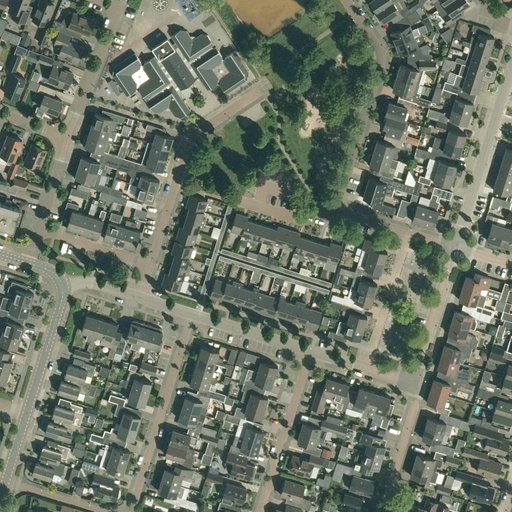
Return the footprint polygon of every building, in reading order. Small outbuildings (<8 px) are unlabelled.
[(29,0),(13,0),(10,9),(14,11),(12,17),(26,23),(32,6),(27,5),(29,0)] [(46,25),(54,5),(41,0),(40,0),(32,20),(46,25)] [(203,7),(200,8),(197,0),(186,0),(188,5),(185,6),(190,20),(206,14),(203,7)] [(371,0),(369,1),(376,12),(393,0),(371,0)] [(399,20),(406,16),(411,12),(402,0),(393,0),(376,12),(377,12),(375,13),(381,23),(390,17),(394,23),(399,20)] [(460,9),(469,3),(466,0),(451,0),(444,5),(444,4),(439,8),(437,9),(452,32),(455,23),(454,20),(463,14),(460,9)] [(416,9),(411,12),(406,16),(411,24),(421,17),(416,9)] [(94,21),(74,13),(70,12),(61,23),(54,20),(51,27),(72,36),(75,29),(88,35),(94,21)] [(471,38),(470,42),(490,48),(494,37),(488,35),(490,29),(473,24),(471,30),(473,31),(471,38)] [(395,44),(420,34),(417,27),(411,30),(409,26),(391,33),(395,44)] [(44,44),(49,30),(43,28),(38,42),(44,44)] [(439,28),(432,29),(433,36),(440,35),(439,28)] [(186,30),(180,29),(171,36),(175,42),(172,44),(167,36),(151,47),(156,54),(144,63),(143,65),(140,64),(141,62),(134,53),(114,66),(112,75),(126,95),(136,89),(136,87),(139,87),(139,90),(145,99),(148,97),(149,100),(147,102),(153,111),(159,112),(165,109),(166,109),(169,110),(170,110),(174,115),(180,116),(190,110),(183,100),(194,93),(188,84),(199,77),(207,89),(216,83),(217,81),(220,81),(220,84),(226,93),(245,80),(243,76),(245,75),(243,72),(247,70),(234,50),(225,57),(224,59),(221,58),(222,56),(215,47),(213,48),(211,46),(213,44),(207,35),(201,33),(195,37),(195,36),(191,35),(190,36),(186,30)] [(77,63),(83,49),(68,43),(70,36),(59,31),(54,43),(62,46),(58,55),(77,63)] [(419,57),(419,60),(431,61),(431,54),(423,54),(420,46),(417,47),(416,44),(422,42),(423,38),(422,36),(420,34),(395,44),(400,55),(413,50),(416,57),(419,57)] [(470,47),(468,54),(487,59),(490,48),(470,42),(468,46),(470,47)] [(14,53),(21,56),(24,57),(27,48),(17,44),(14,53)] [(31,49),(28,56),(37,59),(40,52),(31,49)] [(15,71),(21,56),(14,53),(8,68),(15,71)] [(51,65),(53,59),(40,54),(38,60),(51,65)] [(487,59),(468,54),(466,60),(456,57),(455,61),(461,63),(463,64),(483,70),(487,59)] [(435,69),(435,61),(431,61),(419,60),(419,68),(435,69)] [(332,73),(336,70),(332,64),(328,67),(332,73)] [(461,68),(467,70),(465,76),(480,81),(483,70),(463,64),(461,68)] [(400,65),(396,77),(415,83),(418,70),(400,65)] [(67,88),(73,74),(53,66),(47,80),(67,88)] [(17,98),(25,79),(12,74),(4,93),(17,98)] [(477,92),(480,81),(465,76),(457,74),(453,84),(445,81),(442,88),(448,90),(457,93),(459,87),(477,92)] [(417,103),(420,93),(412,90),(415,83),(396,77),(392,90),(410,95),(408,101),(417,103)] [(42,93),(45,86),(40,83),(37,91),(42,93)] [(454,102),(452,108),(470,114),(473,103),(455,98),(457,93),(448,90),(442,88),(440,94),(450,97),(449,101),(454,102)] [(57,114),(62,101),(44,94),(39,107),(57,114)] [(402,120),(403,120),(405,112),(411,114),(414,103),(402,99),(400,105),(389,102),(385,115),(387,115),(402,120)] [(430,118),(437,120),(446,123),(447,118),(467,124),(470,114),(452,108),(450,114),(444,112),(443,114),(432,111),(430,118)] [(95,113),(91,124),(109,130),(110,130),(113,119),(123,123),(125,117),(110,112),(108,118),(95,113)] [(403,141),(405,141),(408,130),(402,128),(405,120),(403,120),(402,120),(387,115),(383,127),(386,128),(384,135),(390,137),(392,137),(403,141)] [(446,123),(437,120),(434,128),(444,131),(446,123)] [(91,124),(88,135),(106,141),(108,134),(111,135),(112,130),(110,130),(109,130),(91,124)] [(153,132),(155,126),(147,124),(145,129),(153,132)] [(449,129),(446,140),(462,145),(466,134),(449,129)] [(169,149),(173,138),(156,132),(152,143),(169,149)] [(0,154),(14,160),(22,141),(8,135),(0,154)] [(103,152),(106,141),(88,135),(88,136),(86,135),(82,145),(103,152)] [(432,145),(430,152),(439,154),(444,156),(445,151),(459,155),(462,145),(446,140),(435,136),(432,145)] [(372,150),(373,150),(373,152),(391,158),(395,146),(401,148),(403,141),(392,137),(390,137),(388,144),(377,140),(375,140),(373,141),(371,148),(372,150)] [(166,160),(169,149),(152,143),(148,142),(144,153),(166,160)] [(38,170),(46,150),(32,145),(24,164),(38,170)] [(511,149),(505,148),(502,158),(511,161),(511,149)] [(426,167),(427,168),(427,167),(453,175),(456,165),(439,160),(439,161),(437,160),(439,154),(430,152),(427,151),(425,157),(429,158),(426,167)] [(103,158),(105,158),(119,163),(121,164),(123,158),(105,152),(103,158)] [(369,165),(375,167),(373,173),(380,176),(392,179),(395,168),(394,168),(396,160),(391,158),(373,152),(372,155),(370,154),(369,155),(367,163),(367,164),(369,165)] [(166,160),(144,153),(141,163),(130,160),(128,166),(141,170),(143,164),(162,170),(166,160)] [(105,165),(117,169),(119,163),(105,158),(103,164),(100,163),(100,162),(81,156),(78,167),(96,173),(98,167),(104,169),(105,165)] [(511,172),(511,161),(502,158),(499,169),(511,172)] [(7,175),(13,177),(18,164),(12,162),(7,175)] [(130,166),(121,164),(119,163),(117,169),(128,172),(130,166)] [(109,193),(111,188),(98,184),(99,180),(95,178),(96,173),(78,167),(76,166),(73,177),(93,183),(93,182),(96,183),(94,189),(109,193)] [(450,186),(453,175),(427,167),(427,168),(424,176),(420,175),(418,181),(429,185),(431,180),(433,180),(433,181),(450,186)] [(511,172),(499,169),(496,179),(511,184),(511,181),(511,172)] [(129,183),(137,186),(137,185),(156,191),(159,181),(135,173),(133,177),(131,177),(129,183)] [(392,179),(380,176),(378,181),(369,178),(365,188),(385,194),(390,195),(392,186),(402,189),(404,183),(392,179)] [(12,185),(25,190),(28,182),(14,178),(12,185)] [(508,194),(511,184),(496,179),(492,190),(508,194)] [(153,202),(156,191),(137,185),(137,186),(134,196),(153,202)] [(433,228),(438,211),(436,210),(439,202),(436,201),(437,195),(443,197),(445,190),(434,186),(430,199),(422,224),(433,228)] [(123,191),(111,188),(109,193),(114,195),(121,197),(123,191)] [(393,214),(396,208),(382,203),(385,194),(365,188),(362,198),(373,201),(371,207),(393,214)] [(87,198),(89,193),(81,190),(79,196),(87,198)] [(414,206),(418,195),(412,193),(408,205),(414,206)] [(125,205),(127,199),(121,197),(114,195),(112,201),(119,203),(125,205)] [(186,207),(189,208),(189,207),(204,212),(207,201),(189,195),(186,207)] [(411,221),(422,224),(430,199),(420,195),(417,204),(411,221)] [(493,196),(490,205),(497,208),(500,198),(493,196)] [(401,199),(396,215),(404,218),(409,201),(401,199)] [(0,227),(13,231),(20,209),(10,206),(11,202),(6,200),(5,204),(0,202),(0,227)] [(66,227),(77,230),(82,213),(77,212),(79,205),(67,201),(63,214),(70,217),(66,227)] [(77,230),(87,233),(93,217),(97,204),(91,203),(88,215),(82,213),(77,230)] [(224,218),(228,219),(232,206),(228,204),(224,218)] [(189,208),(186,218),(204,223),(205,218),(202,217),(204,212),(189,207),(189,208)] [(145,218),(147,211),(135,208),(133,215),(145,218)] [(98,218),(93,217),(87,233),(98,237),(106,211),(101,210),(98,218)] [(230,231),(241,234),(245,219),(246,220),(247,216),(236,213),(230,231)] [(103,238),(114,242),(119,225),(122,215),(117,214),(114,223),(108,222),(103,238)] [(499,244),(504,226),(496,224),(498,218),(487,214),(483,227),(490,229),(486,240),(499,244)] [(228,219),(224,218),(220,217),(217,227),(224,230),(228,219)] [(186,218),(183,228),(182,228),(197,233),(199,227),(202,228),(204,223),(186,218)] [(256,223),(246,220),(245,219),(241,234),(247,236),(246,239),(250,241),(256,223)] [(114,242),(124,245),(131,221),(126,220),(124,227),(119,225),(114,242)] [(135,248),(140,231),(134,230),(136,223),(131,221),(124,245),(135,248)] [(267,226),(256,223),(250,241),(256,242),(257,239),(262,241),(267,226)] [(272,247),(273,244),(277,229),(267,226),(262,241),(268,242),(267,246),(272,247)] [(273,244),(283,247),(289,229),(278,226),(277,229),(273,244)] [(511,228),(504,226),(499,244),(511,248),(511,244),(511,228)] [(194,244),(197,233),(182,228),(183,228),(179,227),(176,238),(194,244)] [(283,247),(294,251),(298,236),(299,236),(300,233),(289,229),(283,247)] [(309,239),(299,236),(298,236),(294,251),(293,254),(298,255),(299,252),(304,254),(309,239)] [(320,243),(309,239),(304,254),(310,256),(309,259),(314,260),(320,243)] [(365,239),(362,249),(360,255),(384,263),(387,252),(381,250),(383,245),(365,239)] [(171,253),(174,254),(175,254),(189,258),(193,247),(175,242),(171,253)] [(336,264),(342,246),(330,242),(329,246),(330,246),(326,260),(336,264)] [(320,259),(326,260),(330,246),(329,246),(320,243),(314,260),(319,262),(320,259)] [(221,252),(234,256),(235,252),(222,248),(221,252)] [(174,254),(171,264),(189,270),(191,265),(187,264),(189,258),(175,254),(174,254)] [(218,259),(233,264),(234,260),(220,255),(218,259)] [(355,272),(360,273),(366,275),(368,270),(380,273),(384,263),(360,255),(355,272)] [(171,264),(168,274),(168,275),(183,280),(184,274),(188,275),(189,270),(171,264)] [(325,266),(322,277),(333,280),(336,269),(325,266)] [(353,277),(350,288),(374,295),(377,285),(358,279),(360,273),(355,272),(341,267),(339,273),(353,277)] [(179,290),(183,280),(168,275),(168,274),(165,273),(161,285),(179,290)] [(465,276),(462,288),(481,294),(479,293),(481,287),(487,289),(491,278),(475,273),(473,279),(465,276)] [(221,300),(222,297),(221,297),(226,282),(215,279),(210,297),(221,300)] [(14,293),(12,300),(30,305),(33,294),(25,291),(27,286),(12,281),(10,285),(9,285),(7,291),(14,293)] [(232,284),(226,282),(221,297),(222,297),(232,300),(237,282),(233,281),(232,284)] [(232,300),(242,303),(247,289),(242,287),(243,284),(237,282),(232,300)] [(505,302),(511,284),(504,282),(499,300),(505,302)] [(252,290),(247,289),(242,303),(252,307),(253,307),(258,292),(259,289),(253,287),(252,290)] [(370,306),(374,295),(350,288),(348,295),(344,294),(343,297),(332,294),(331,300),(342,303),(357,308),(359,304),(355,303),(356,301),(370,306)] [(472,310),(490,316),(492,316),(494,310),(483,307),(486,296),(481,294),(462,288),(458,299),(474,304),(472,310)] [(268,295),(258,292),(253,307),(252,307),(251,310),(263,313),(268,295)] [(279,299),(268,295),(263,313),(274,317),(275,314),(274,313),(279,299)] [(280,295),(279,299),(274,313),(275,314),(285,317),(289,302),(284,300),(285,297),(280,295)] [(0,313),(5,315),(7,309),(9,310),(9,311),(27,316),(30,305),(12,300),(3,297),(1,303),(0,307),(0,306),(0,313)] [(295,320),(301,302),(296,300),(295,304),(289,302),(285,317),(295,320)] [(306,303),(301,302),(295,320),(305,323),(306,323),(311,309),(304,307),(306,303)] [(349,316),(346,323),(363,328),(367,317),(356,314),(357,308),(342,303),(340,309),(343,310),(342,314),(349,316)] [(321,312),(311,309),(306,323),(305,323),(304,326),(316,330),(321,312)] [(490,316),(472,310),(471,316),(455,311),(451,322),(468,327),(468,328),(470,328),(474,329),(476,323),(475,320),(476,318),(489,322),(490,316)] [(511,313),(503,311),(500,318),(504,319),(511,321),(511,313)] [(5,315),(0,313),(0,324),(4,325),(2,332),(20,337),(24,326),(6,320),(5,321),(4,320),(5,315)] [(89,342),(97,318),(86,315),(81,332),(88,334),(85,340),(89,342)] [(96,336),(102,338),(107,321),(97,318),(89,342),(93,343),(96,336)] [(511,328),(511,321),(504,319),(503,325),(510,328),(511,328)] [(133,320),(131,322),(125,339),(132,341),(130,348),(134,349),(142,323),(133,320)] [(118,343),(119,339),(122,332),(116,330),(118,325),(107,321),(102,338),(100,343),(111,347),(112,341),(118,343)] [(466,334),(468,328),(468,327),(451,322),(448,334),(459,337),(457,343),(472,348),(475,349),(478,341),(476,337),(466,334)] [(140,344),(146,346),(153,326),(142,323),(134,349),(138,351),(140,344)] [(360,339),(363,328),(346,323),(345,329),(338,327),(336,332),(329,330),(327,336),(346,341),(348,336),(360,339)] [(153,326),(146,346),(144,353),(148,354),(150,347),(157,349),(160,349),(162,342),(160,341),(162,332),(161,329),(153,326)] [(0,343),(17,348),(20,337),(2,332),(0,338),(0,343)] [(122,355),(126,341),(119,339),(118,343),(116,351),(115,353),(122,355)] [(511,340),(509,340),(506,351),(504,350),(502,356),(508,358),(510,352),(511,352),(511,353),(511,352),(511,340)] [(456,349),(444,345),(440,356),(460,362),(463,363),(464,359),(466,357),(469,358),(472,348),(457,343),(456,349)] [(201,345),(198,355),(222,362),(223,359),(217,357),(219,351),(201,345)] [(492,346),(490,352),(502,356),(504,350),(492,346)] [(73,355),(84,358),(86,353),(75,349),(73,355)] [(113,359),(115,353),(116,351),(110,349),(107,357),(113,359)] [(0,369),(9,372),(13,361),(0,357),(2,351),(0,350),(0,369)] [(242,366),(246,352),(240,350),(236,364),(242,366)] [(504,364),(506,358),(502,356),(490,352),(488,359),(504,364)] [(198,355),(195,364),(213,370),(215,364),(221,366),(222,362),(198,355)] [(258,368),(257,371),(274,377),(277,366),(264,362),(265,358),(258,356),(256,363),(260,364),(258,368)] [(451,372),(449,378),(461,381),(463,376),(460,375),(462,370),(458,369),(460,362),(440,356),(437,368),(451,372)] [(154,375),(157,366),(141,361),(139,370),(154,375)] [(65,376),(76,379),(84,381),(86,375),(91,377),(95,366),(83,362),(81,368),(68,364),(65,376)] [(195,364),(192,374),(216,381),(217,378),(211,376),(213,370),(195,364)] [(497,380),(500,370),(502,370),(503,366),(493,364),(489,378),(497,380)] [(271,387),(274,377),(257,371),(248,368),(243,384),(258,389),(259,384),(271,387)] [(0,381),(6,383),(9,372),(0,369),(0,381)] [(124,387),(131,389),(148,394),(151,382),(140,379),(141,373),(130,369),(124,387)] [(209,383),(215,385),(216,381),(192,374),(192,375),(189,374),(187,383),(207,389),(209,383)] [(500,383),(498,384),(497,385),(495,385),(481,380),(479,387),(485,389),(499,393),(500,388),(511,391),(511,378),(504,376),(502,384),(500,383)] [(326,396),(332,397),(337,381),(326,377),(322,389),(318,388),(311,408),(322,412),(326,396)] [(433,379),(430,391),(447,396),(449,389),(455,392),(457,387),(459,387),(461,381),(449,378),(447,384),(433,379)] [(92,384),(84,381),(76,379),(74,385),(61,381),(57,392),(76,398),(78,392),(89,395),(92,384)] [(349,384),(337,381),(332,397),(338,399),(335,407),(341,409),(349,384)] [(256,394),(258,389),(243,384),(241,390),(244,391),(241,401),(248,403),(264,408),(268,397),(256,394)] [(473,386),(468,402),(474,403),(479,388),(473,386)] [(347,407),(362,412),(364,407),(369,391),(359,387),(355,398),(350,396),(347,407)] [(144,405),(148,394),(131,389),(127,400),(144,405)] [(511,403),(497,399),(499,393),(485,389),(482,398),(492,401),(492,402),(493,405),(496,405),(494,410),(511,416),(511,414),(511,403)] [(207,396),(211,398),(224,402),(226,395),(209,390),(207,396)] [(369,409),(374,411),(380,394),(369,391),(364,407),(362,412),(361,417),(366,418),(369,409)] [(443,407),(447,396),(430,391),(426,402),(438,406),(436,411),(448,415),(450,409),(443,407)] [(108,400),(117,403),(123,405),(125,399),(110,394),(108,400)] [(185,396),(182,407),(205,415),(211,398),(207,396),(199,394),(197,400),(185,396)] [(373,415),(382,418),(380,426),(386,428),(394,405),(388,403),(390,397),(380,394),(374,411),(373,415)] [(52,416),(63,420),(71,422),(73,416),(79,418),(82,407),(70,403),(68,409),(55,405),(52,416)] [(122,417),(120,423),(137,428),(141,417),(130,414),(132,408),(123,405),(117,403),(114,415),(122,417)] [(234,415),(240,417),(245,419),(246,414),(261,419),(264,408),(248,403),(246,409),(236,406),(234,415)] [(205,415),(182,407),(178,419),(190,423),(188,428),(200,432),(205,415)] [(511,416),(494,410),(492,416),(490,415),(487,416),(487,418),(483,416),(480,425),(488,428),(490,422),(508,428),(511,416)] [(458,427),(461,419),(451,416),(448,424),(458,427)] [(243,437),(260,442),(264,431),(252,427),(254,422),(245,419),(240,417),(237,428),(238,429),(236,435),(243,437)] [(428,417),(425,428),(443,433),(446,423),(428,417)] [(77,424),(71,422),(63,420),(61,425),(48,422),(45,433),(69,441),(73,430),(75,430),(77,424)] [(320,427),(323,428),(345,435),(347,428),(322,420),(320,427)] [(303,422),(300,432),(324,439),(326,433),(324,431),(322,430),(323,428),(320,427),(303,422)] [(133,440),(137,428),(120,423),(118,429),(112,427),(108,438),(121,442),(123,436),(133,440)] [(485,434),(487,427),(475,424),(473,430),(485,434)] [(503,432),(487,427),(485,434),(473,430),(472,435),(486,439),(484,447),(504,454),(508,440),(502,438),(503,432)] [(439,444),(443,433),(425,428),(421,438),(439,444)] [(173,430),(172,432),(170,432),(169,433),(166,441),(186,448),(186,447),(188,442),(196,444),(198,438),(173,430)] [(323,443),(324,439),(300,432),(297,441),(315,447),(317,441),(323,443)] [(365,452),(381,457),(385,446),(381,444),(383,439),(362,432),(358,443),(366,446),(365,452)] [(103,444),(105,437),(91,433),(89,440),(103,444)] [(218,438),(203,433),(201,439),(216,444),(218,438)] [(231,444),(228,451),(243,456),(245,450),(257,454),(260,442),(243,437),(240,447),(231,444)] [(177,465),(180,466),(187,468),(190,469),(193,459),(191,458),(194,450),(186,447),(186,448),(166,441),(163,450),(164,452),(166,452),(165,455),(179,459),(177,465)] [(39,457),(50,461),(58,463),(60,457),(66,459),(69,448),(57,444),(56,450),(43,446),(39,457)] [(103,455),(126,463),(130,451),(106,444),(104,450),(103,455)] [(439,452),(447,455),(452,456),(455,449),(442,444),(439,452)] [(481,457),(487,459),(489,454),(464,447),(462,453),(476,457),(480,459),(481,457)] [(324,449),(321,457),(329,459),(331,452),(324,449)] [(378,469),(381,457),(365,452),(359,450),(357,456),(355,457),(352,467),(362,470),(371,473),(373,467),(378,469)] [(226,459),(229,460),(226,468),(228,471),(230,472),(230,473),(252,480),(256,467),(245,463),(247,457),(243,456),(228,451),(226,459)] [(440,467),(442,461),(417,454),(413,464),(434,471),(436,466),(440,467)] [(123,474),(126,463),(103,455),(97,472),(109,476),(111,470),(123,474)] [(320,467),(322,458),(311,455),(309,460),(292,455),(288,470),(309,476),(313,465),(320,467)] [(460,459),(452,456),(447,455),(444,462),(457,466),(460,459)] [(497,477),(501,464),(487,459),(481,457),(480,459),(476,471),(497,477)] [(64,465),(58,463),(50,461),(48,466),(35,462),(32,474),(51,480),(53,473),(61,476),(64,465)] [(165,468),(161,480),(179,485),(181,479),(192,482),(195,470),(190,469),(187,468),(180,466),(177,465),(175,464),(173,471),(165,468)] [(434,471),(413,464),(410,475),(435,483),(439,472),(434,471)] [(360,477),(362,470),(352,467),(351,466),(348,474),(353,475),(349,489),(369,495),(374,482),(360,477)] [(468,482),(470,475),(457,471),(455,478),(468,482)] [(97,472),(95,472),(92,484),(99,486),(96,494),(115,500),(115,499),(117,498),(118,497),(119,496),(120,494),(120,493),(120,491),(120,490),(119,489),(118,488),(119,487),(107,483),(109,476),(97,472)] [(221,484),(223,476),(208,472),(205,479),(221,484)] [(309,510),(312,501),(300,497),(304,485),(285,479),(280,495),(287,497),(285,502),(309,510)] [(176,497),(179,485),(161,480),(158,491),(176,497)] [(495,492),(492,491),(493,488),(472,481),(470,487),(468,488),(467,489),(466,491),(467,493),(468,495),(468,496),(489,502),(490,499),(492,500),(495,492)] [(246,495),(244,494),(246,489),(227,483),(222,497),(223,497),(221,501),(231,504),(232,500),(241,503),(242,501),(244,501),(245,501),(246,496),(246,495)] [(81,495),(84,486),(77,484),(75,493),(81,495)] [(448,495),(451,488),(438,484),(435,491),(448,495)] [(344,493),(344,495),(340,506),(347,508),(345,511),(366,511),(367,510),(365,510),(366,508),(359,506),(362,498),(344,493)] [(434,511),(437,503),(426,500),(424,508),(413,505),(411,511),(434,511)] [(231,505),(231,504),(221,501),(221,502),(220,501),(216,511),(234,511),(230,511),(232,505),(231,505)]
